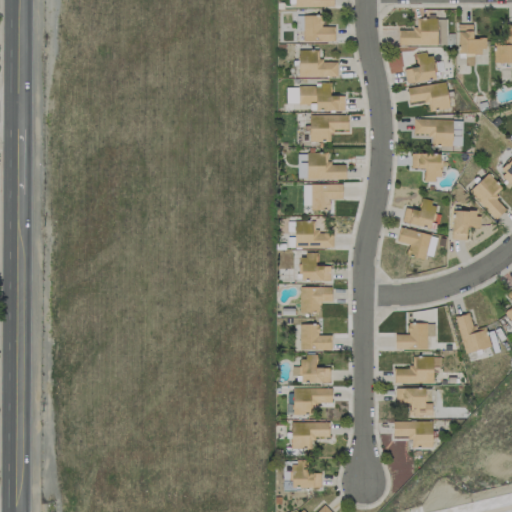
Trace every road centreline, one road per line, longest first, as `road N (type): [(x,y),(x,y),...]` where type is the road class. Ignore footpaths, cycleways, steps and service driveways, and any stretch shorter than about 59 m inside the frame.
road 1 (tertiary): [(18,0),(15,511)]
road 2 (residential): [(367,0),(383,141),(363,296),(365,486)]
road 3 (residential): [(363,296),(449,290),(511,251)]
